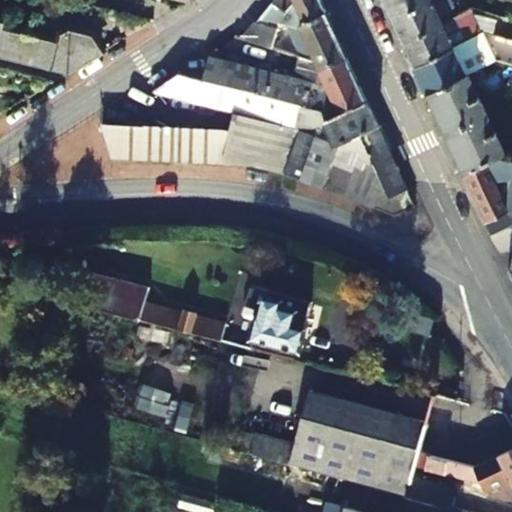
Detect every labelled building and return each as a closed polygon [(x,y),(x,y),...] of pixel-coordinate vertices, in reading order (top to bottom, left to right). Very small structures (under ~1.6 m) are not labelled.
[(303,19),(305,23),(325,12),(319,0),(274,0),(265,10),(273,13),(303,19)] [(381,0),(388,15),(422,0),(381,0)] [(446,0),(422,0),(388,15),(399,39),(438,23),(433,10),(448,4),(446,0)] [(495,22),(474,17),(471,10),(470,10),(438,23),(399,39),(411,64),(449,47),(480,34),(479,31),(491,34),(495,22)] [(305,23),(300,25),(319,68),(345,55),(325,12),(305,23)] [(259,17),(253,24),(280,31),(291,33),(293,24),(259,17)] [(253,24),(233,38),(273,52),(280,31),(253,24)] [(0,32),(0,61),(53,79),(62,80),(97,58),(84,37),(64,32),(56,35),(53,47),(0,32)] [(466,75),(486,66),(496,62),(481,34),(449,47),(411,64),(424,93),(466,75)] [(367,101),(345,55),(319,68),(331,94),(319,96),(315,86),(275,74),(277,70),(264,66),(262,71),(208,55),(201,79),(321,109),(326,119),(367,101)] [(339,147),(346,144),(379,128),(367,101),(326,119),(321,109),(201,79),(179,74),(152,93),(205,108),(199,131),(104,130),(101,143),(98,159),(235,158),(248,161),(323,185),(329,169),(339,147)] [(443,132),(485,114),(466,75),(424,93),(443,132)] [(502,150),(485,114),(443,132),(461,171),(493,156),(502,150)] [(414,203),(379,128),(346,144),(362,180),(373,204),(394,213),(414,203)] [(362,180),(346,144),(339,147),(329,169),(362,180)] [(511,224),(511,217),(509,210),(505,202),(511,198),(511,182),(508,174),(511,174),(511,159),(494,156),(493,156),(461,171),(491,234),(511,224)] [(362,180),(329,169),(323,185),(373,204),(362,180)] [(138,316),(143,299),(145,290),(88,275),(81,301),(138,316)] [(243,310),(259,314),(252,338),(301,351),(306,328),(303,326),(304,321),(296,319),(298,311),(279,306),(280,301),(272,299),(273,293),(250,287),(243,310)] [(138,316),(154,320),(159,303),(143,299),(138,316)] [(222,320),(159,303),(154,320),(217,336),(222,320)] [(431,320),(402,312),(400,325),(429,333),(431,320)] [(250,452),(320,472),(340,393),(311,385),(296,439),(256,428),(255,432),(250,452)] [(430,418),(340,393),(320,472),(408,496),(415,473),(417,465),(430,418)] [(250,452),(255,432),(242,428),(236,448),(250,452)] [(470,469),(431,458),(428,468),(477,481),(483,491),(508,480),(511,486),(511,447),(508,450),(470,469)] [(456,485),(415,473),(408,496),(429,501),(450,508),(456,485)]
